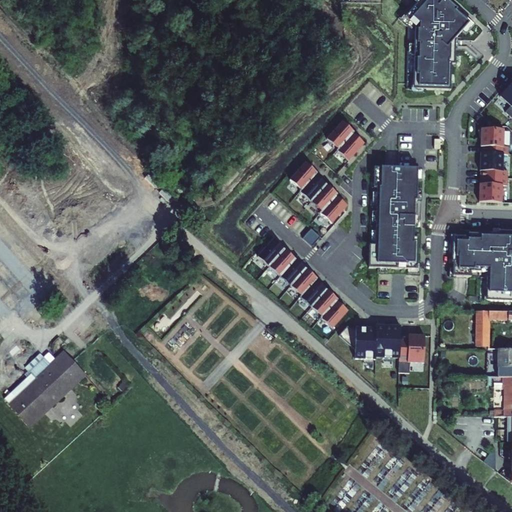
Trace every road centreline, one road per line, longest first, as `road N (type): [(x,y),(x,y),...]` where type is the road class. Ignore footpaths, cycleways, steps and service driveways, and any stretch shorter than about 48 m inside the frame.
road 1 (track): [(91,298),(289,511)]
road 2 (track): [(177,217),(0,35)]
road 3 (residential): [(455,129),(396,127),(363,162),(353,233),(324,268)]
road 4 (residential): [(324,268),(371,308),(420,310),(434,297),(444,213)]
road 5 (track): [(91,298),(0,202)]
